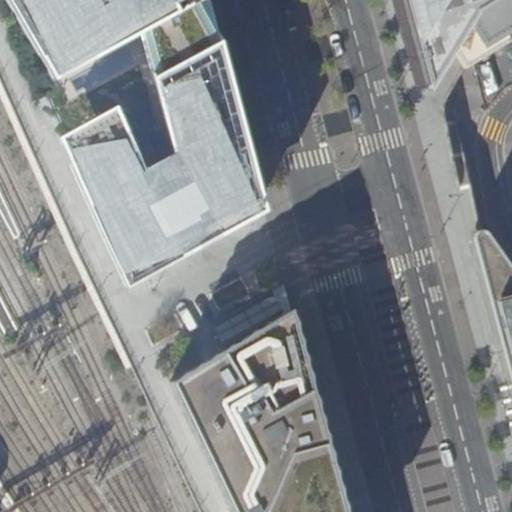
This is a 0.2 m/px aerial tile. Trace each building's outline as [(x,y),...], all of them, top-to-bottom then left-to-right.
[(4,0),(57,75),(155,28),(190,151),(159,172),(134,116),(75,145),(128,290),(276,211),(246,101),(231,44),(226,44),(204,0),(4,0)] [(405,0),(409,11),(412,22),(446,0),(405,0)] [(423,73),(427,91),(456,73),(479,59),(511,38),(511,0),(446,0),(412,22),(423,73)] [(511,272),(482,229),(467,234),(484,304),(511,405),(511,272)] [(255,316),(260,327),(295,311),(290,300),(255,316)] [(229,511),(344,511),(329,457),(292,318),(169,386),(229,511)]
